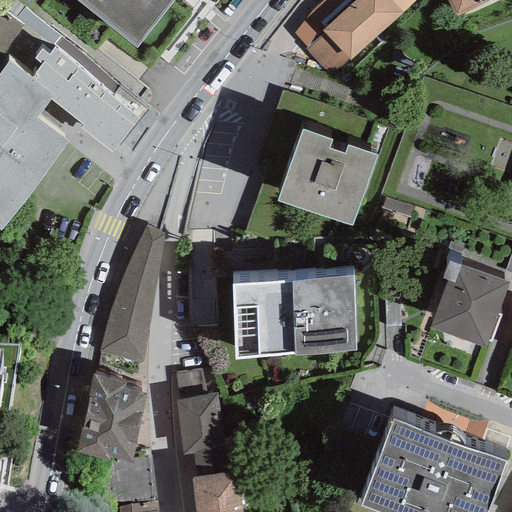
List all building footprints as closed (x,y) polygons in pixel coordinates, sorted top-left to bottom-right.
[(170,0),(83,0),(137,42),(170,0)] [(416,0),(323,0),(310,12),(294,33),(307,48),(305,49),(332,78),(349,60),(350,62),(416,0)] [(445,0),(456,19),(492,0),(445,0)] [(1,6),(0,7),(0,54),(5,59),(7,56),(53,90),(50,94),(85,120),(81,124),(111,148),(146,104),(32,13),(23,24),(1,6)] [(7,56),(5,59),(0,65),(0,226),(79,122),(81,124),(85,120),(50,94),(53,90),(7,56)] [(302,130),(277,201),(352,227),(377,155),(347,145),(344,154),(328,149),(331,140),(302,130)] [(163,231),(147,226),(124,273),(111,306),(98,350),(142,358),(163,231)] [(485,348),(508,283),(460,266),(460,265),(448,261),(442,278),(447,280),(429,328),(485,348)] [(354,276),(231,285),(234,359),(294,354),(294,357),(356,352),(354,276)] [(385,299),(386,326),(400,326),(400,298),(385,299)] [(125,376),(93,369),(76,448),(110,455),(111,451),(131,455),(146,388),(123,383),(125,376)] [(218,393),(176,397),(182,452),(193,451),(196,473),(230,469),(226,436),(222,436),(218,393)] [(434,436),(392,420),(360,506),(375,511),(487,511),(506,462),(464,447),(463,442),(461,438),(455,434),(446,432),(439,433),(434,436)] [(150,462),(108,466),(111,502),(153,498),(150,462)] [(192,474),(196,511),(242,511),(237,468),(230,469),(196,473),(192,474)]
